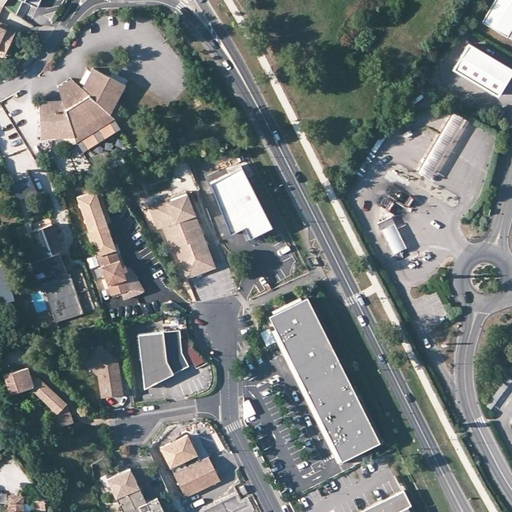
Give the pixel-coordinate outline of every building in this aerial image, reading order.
[(507,36),(511,27),(511,0),(494,0),(482,21),(507,36)] [(0,53),(3,55),(14,33),(4,28),(2,34),(0,33),(0,53)] [(511,69),(468,43),(454,68),(497,94),(511,69)] [(82,88),(62,101),(39,102),(40,132),(52,132),(52,139),(75,138),(73,132),(107,111),(111,115),(126,86),(93,68),(82,88)] [(58,88),(62,101),(82,88),(72,79),(58,88)] [(115,119),(111,115),(107,111),(73,132),(75,138),(76,143),(115,119)] [(416,172),(428,179),(463,119),(451,111),(416,172)] [(411,134),(408,130),(402,134),(404,138),(405,137),(411,134)] [(23,160),(30,158),(27,148),(3,155),(9,176),(26,171),(23,160)] [(241,166),(210,181),(229,233),(244,225),(249,237),(271,226),(241,166)] [(17,199),(36,191),(28,173),(10,181),(17,199)] [(98,188),(95,189),(105,218),(109,217),(98,188)] [(94,245),(112,238),(105,218),(95,189),(76,195),(94,245)] [(181,196),(180,193),(154,202),(163,226),(171,247),(175,246),(187,277),(196,273),(195,270),(214,263),(187,193),(181,196)] [(158,228),(163,226),(154,202),(149,204),(158,228)] [(379,230),(394,223),(390,217),(376,224),(379,230)] [(405,247),(394,223),(379,230),(391,254),(405,247)] [(52,267),(62,263),(59,253),(62,252),(52,224),(34,230),(40,246),(26,251),(33,271),(42,268),(43,270),(52,267)] [(112,238),(94,245),(95,247),(102,245),(105,251),(115,247),(112,238)] [(95,247),(97,253),(105,251),(102,245),(95,247)] [(111,293),(121,289),(129,286),(121,264),(120,262),(119,257),(115,247),(105,251),(97,253),(99,259),(111,293)] [(112,296),(111,293),(99,259),(88,262),(102,300),(112,296)] [(65,271),(62,263),(52,267),(55,275),(65,271)] [(125,263),(121,264),(129,286),(121,289),(124,296),(144,289),(132,269),(127,268),(125,263)] [(215,266),(214,263),(195,270),(196,273),(215,266)] [(4,266),(0,267),(0,296),(2,305),(15,301),(4,266)] [(83,313),(69,274),(43,283),(57,322),(83,313)] [(379,443),(306,297),(268,316),(341,462),(379,443)] [(277,342),(270,329),(261,333),(268,347),(277,342)] [(180,330),(138,335),(144,389),(189,366),(182,353),(181,341),(180,330)] [(181,341),(182,353),(189,366),(194,364),(195,367),(203,363),(190,349),(187,341),(181,341)] [(117,358),(99,345),(86,362),(97,370),(102,397),(123,394),(117,358)] [(28,368),(4,375),(10,394),(30,388),(52,408),(59,428),(73,423),(67,404),(39,378),(37,381),(30,375),(28,368)] [(187,435),(161,448),(186,499),(220,481),(209,458),(200,462),(187,435)] [(130,469),(107,480),(122,511),(162,511),(157,498),(146,503),(130,469)] [(407,508),(400,494),(362,511),(400,511),(407,508)] [(21,511),(22,495),(8,495),(8,510),(3,510),(3,511),(21,511)] [(35,511),(41,511),(45,511),(44,499),(34,500),(35,511)]
